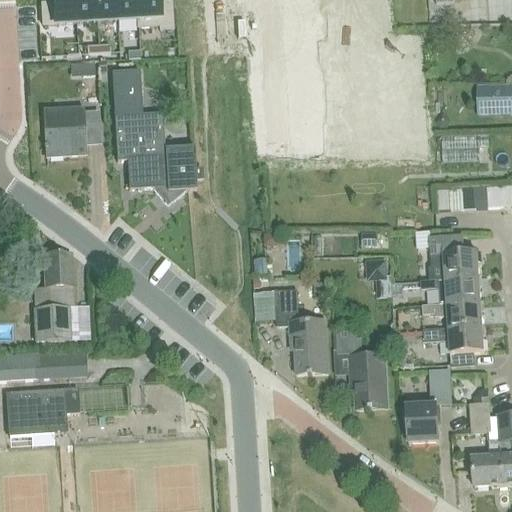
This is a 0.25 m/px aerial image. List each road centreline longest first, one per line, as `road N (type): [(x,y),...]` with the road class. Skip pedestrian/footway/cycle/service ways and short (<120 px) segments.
road 1 (tertiary): [(242,399),(237,369),(81,239),(0,184)]
road 2 (residential): [(427,511),(276,403),(242,399)]
road 3 (residential): [(0,121),(0,0)]
